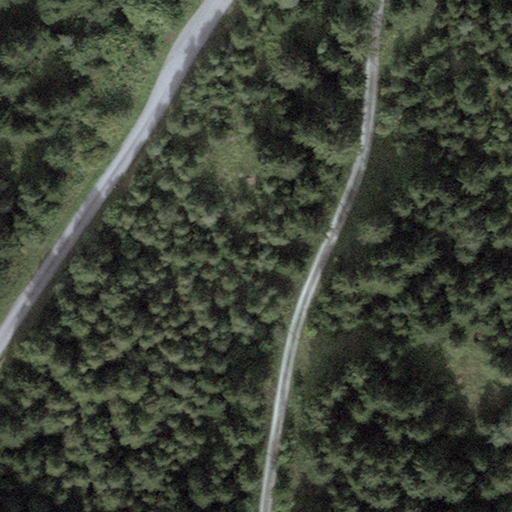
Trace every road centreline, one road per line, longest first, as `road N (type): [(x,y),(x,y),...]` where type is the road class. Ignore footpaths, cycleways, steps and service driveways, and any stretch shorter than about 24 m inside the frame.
road 1 (track): [(264,511),(296,324),(363,158),(380,0)]
road 2 (track): [(0,343),(221,0)]
